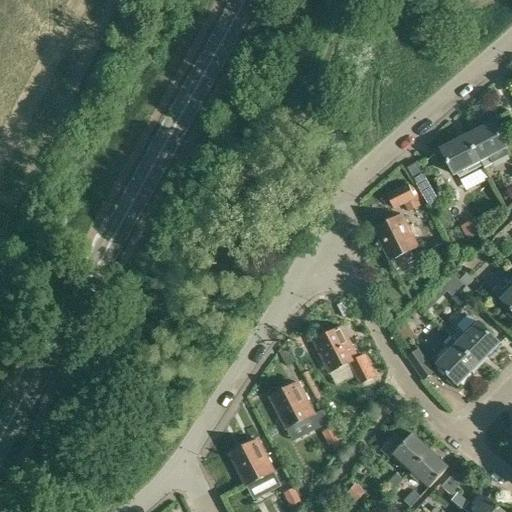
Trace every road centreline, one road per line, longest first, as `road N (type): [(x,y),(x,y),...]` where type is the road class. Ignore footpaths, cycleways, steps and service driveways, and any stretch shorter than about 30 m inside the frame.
road 1 (tertiary): [(1,433),(245,0)]
road 2 (residential): [(346,249),(343,211),(366,167),(511,41)]
road 3 (residential): [(180,462),(286,300),(314,266),(346,249)]
road 4 (residential): [(455,438),(395,366),(346,249)]
